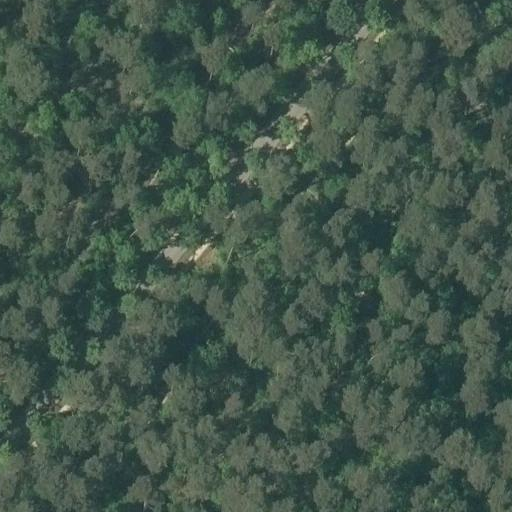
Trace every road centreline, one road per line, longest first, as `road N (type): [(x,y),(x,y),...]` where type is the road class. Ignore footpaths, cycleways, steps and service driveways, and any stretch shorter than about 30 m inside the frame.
road 1 (unclassified): [(0,467),(381,0)]
road 2 (track): [(263,147),(511,433)]
